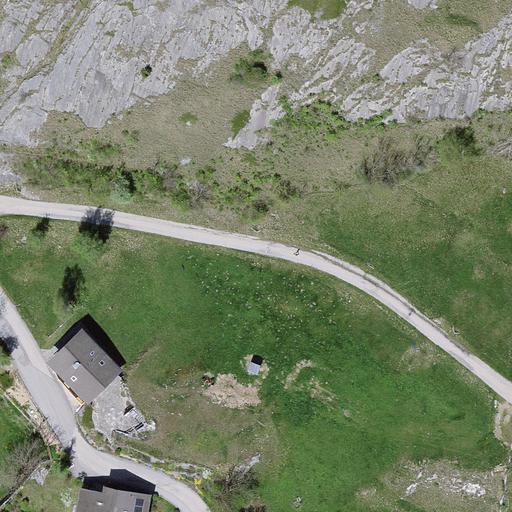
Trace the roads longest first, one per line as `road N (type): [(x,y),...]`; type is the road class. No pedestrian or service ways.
road 1 (unclassified): [(511,398),(387,295),(304,255),(0,204)]
road 2 (unclassified): [(0,316),(71,435),(106,465),(190,494),(200,511)]
